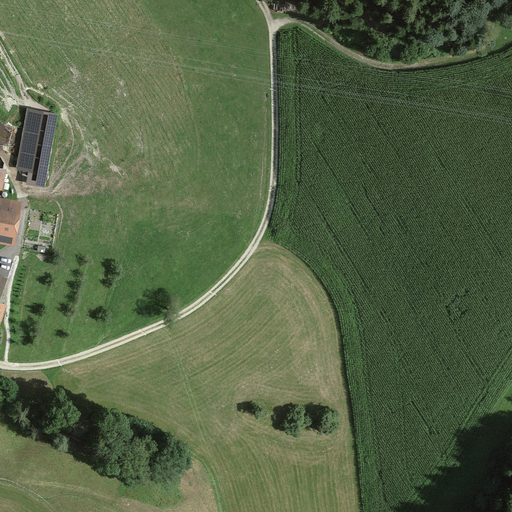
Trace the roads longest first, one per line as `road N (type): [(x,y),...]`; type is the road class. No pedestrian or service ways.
road 1 (track): [(268,25),(273,182),(254,247),(201,303),(150,330),(79,358),(0,364)]
road 2 (track): [(511,431),(470,447),(442,446),(360,420),(343,383),(337,320),(325,291),(286,252),(254,247)]
road 3 (track): [(511,40),(472,57),(379,65),(298,17),(275,16),(268,25)]
